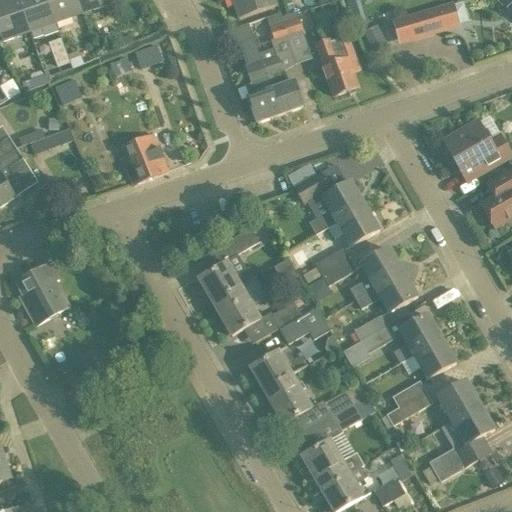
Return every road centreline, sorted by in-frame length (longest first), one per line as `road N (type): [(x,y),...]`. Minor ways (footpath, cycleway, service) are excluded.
road 1 (residential): [(287,511),(115,209)]
road 2 (residential): [(511,336),(386,115)]
road 3 (residential): [(110,511),(0,322)]
road 4 (residential): [(245,166),(178,0)]
road 5 (residential): [(245,166),(386,115)]
road 6 (residential): [(115,209),(245,166)]
road 7 (residential): [(386,115),(511,71)]
road 8 (residential): [(0,250),(115,209)]
